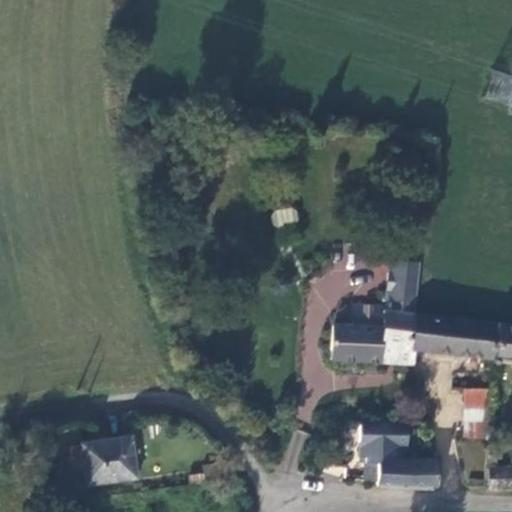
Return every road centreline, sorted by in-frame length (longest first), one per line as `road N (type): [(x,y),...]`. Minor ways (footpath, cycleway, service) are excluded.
road 1 (unclassified): [(299,511),(221,423),(193,404),(133,398),(0,418)]
road 2 (unclassified): [(349,511),(511,504)]
